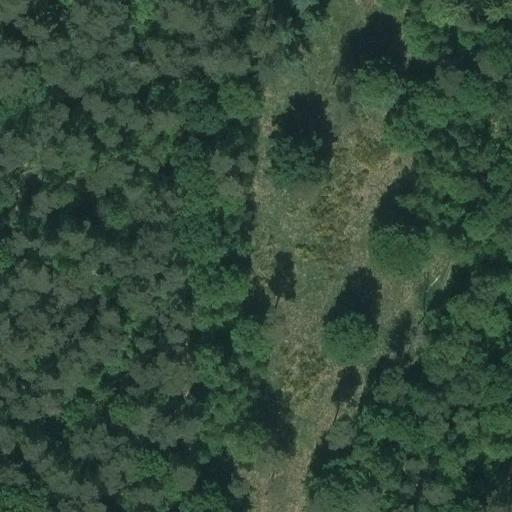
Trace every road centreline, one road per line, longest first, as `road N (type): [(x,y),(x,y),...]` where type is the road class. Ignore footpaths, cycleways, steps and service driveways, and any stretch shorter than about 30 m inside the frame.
road 1 (track): [(177,511),(180,0)]
road 2 (track): [(0,276),(176,212)]
